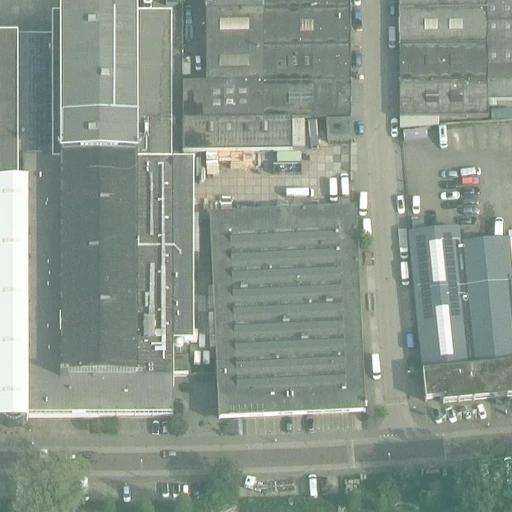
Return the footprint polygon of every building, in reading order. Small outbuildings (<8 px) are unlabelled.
[(203,0),(204,85),(261,85),(351,85),(349,0),(203,0)] [(511,10),(511,0),(397,0),(398,12),(511,10)] [(511,10),(398,12),(398,49),(511,47),(511,10)] [(0,422),(4,423),(7,426),(10,428),(14,429),(18,428),(22,426),(25,423),(29,423),(29,419),(172,417),(172,376),(188,376),(188,358),(187,345),(190,345),(189,199),(189,163),(172,163),(172,162),(171,162),(169,84),(168,18),(48,18),(49,37),(33,37),(0,37),(0,422)] [(511,47),(398,49),(398,85),(487,83),(511,83),(511,47)] [(487,103),(487,83),(398,85),(399,121),(487,120),(487,103)] [(511,83),(487,83),(487,103),(511,102),(511,83)] [(204,85),(181,84),(182,120),(261,121),(261,85),(204,85)] [(261,121),(292,122),(351,121),(351,85),(261,85),(261,121)] [(291,153),(292,122),(183,122),(183,152),(291,153)] [(327,144),(352,143),(351,124),(327,125),(327,144)] [(364,407),(356,212),(209,218),(216,375),(218,422),(365,415),(365,411),(367,411),(366,407),(364,407)] [(408,236),(425,401),(442,399),(442,405),(473,402),(459,247),(457,231),(408,236)] [(506,242),(459,247),(473,402),(511,397),(511,281),(510,282),(506,242)]
